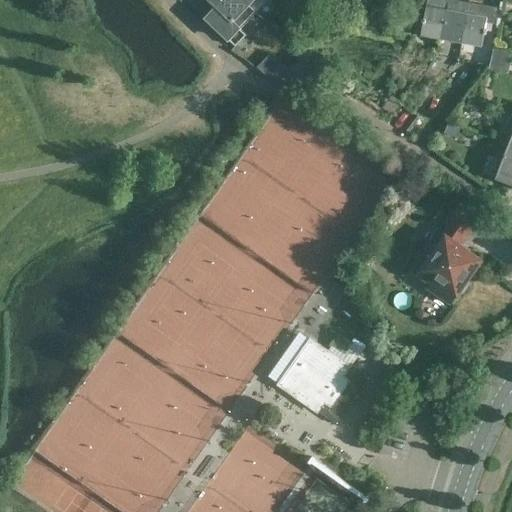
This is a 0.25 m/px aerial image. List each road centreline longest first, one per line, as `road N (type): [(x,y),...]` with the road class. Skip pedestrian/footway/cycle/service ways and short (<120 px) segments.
road 1 (residential): [(422,156),(343,100),(306,83),(267,83),(170,0)]
road 2 (tertiary): [(457,511),(511,389)]
